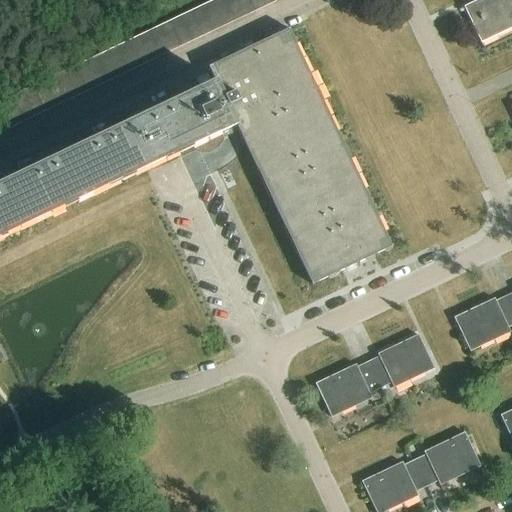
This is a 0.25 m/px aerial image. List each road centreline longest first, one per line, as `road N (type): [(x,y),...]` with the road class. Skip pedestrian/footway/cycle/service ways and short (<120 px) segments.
road 1 (residential): [(0,149),(311,0)]
road 2 (residential): [(0,464),(118,408),(264,356)]
road 3 (residential): [(264,356),(511,236)]
road 4 (residential): [(338,511),(264,356)]
road 5 (residential): [(511,219),(456,103)]
